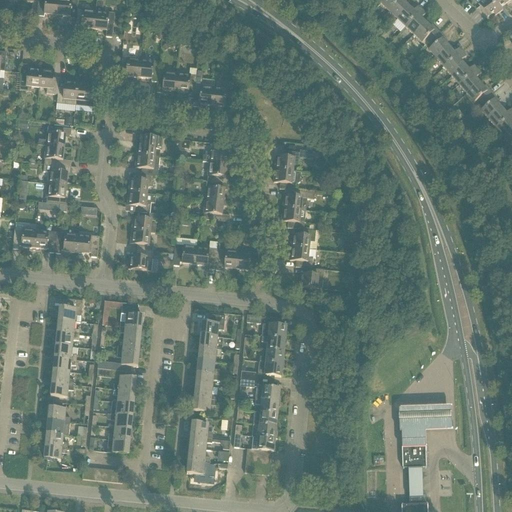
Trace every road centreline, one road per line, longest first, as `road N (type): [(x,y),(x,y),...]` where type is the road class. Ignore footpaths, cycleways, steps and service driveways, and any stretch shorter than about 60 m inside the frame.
road 1 (secondary): [(497,511),(474,326),(436,209),(414,174)]
road 2 (secondary): [(414,174),(461,349),(478,511)]
road 3 (residential): [(261,301),(250,151),(225,136),(107,104)]
road 4 (residential): [(183,293),(177,317),(159,336),(142,495)]
road 5 (residential): [(284,511),(314,326),(304,309)]
road 6 (residential): [(45,279),(38,308),(13,318),(0,451)]
road 7 (residential): [(100,285),(105,211),(96,182),(107,104)]
road 8 (secondary): [(295,36),(357,95),(414,174)]
road 9 (residential): [(107,104),(103,64),(60,44),(0,38)]
